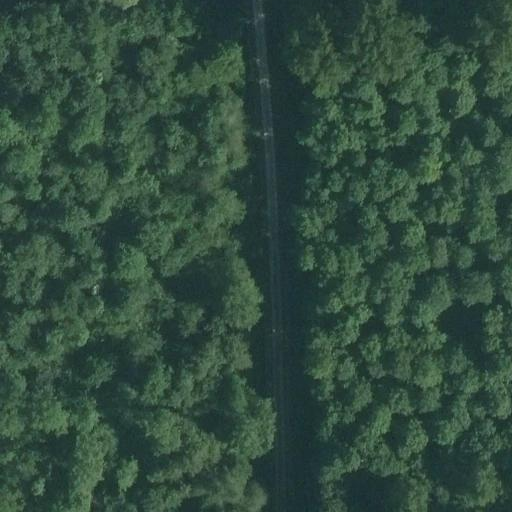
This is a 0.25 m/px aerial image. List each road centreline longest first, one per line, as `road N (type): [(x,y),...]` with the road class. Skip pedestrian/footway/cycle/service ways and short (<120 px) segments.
road 1 (track): [(280,511),(261,0)]
road 2 (track): [(0,14),(192,0)]
